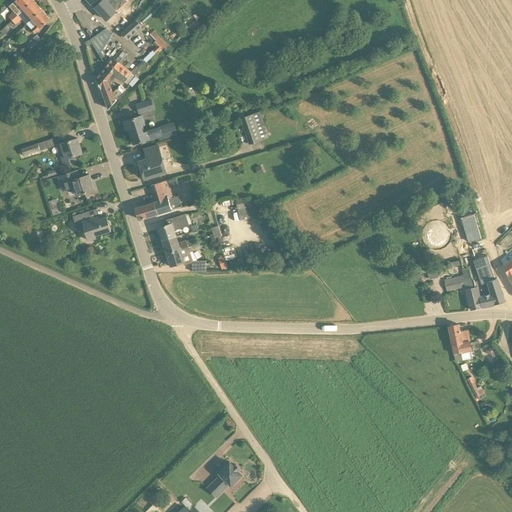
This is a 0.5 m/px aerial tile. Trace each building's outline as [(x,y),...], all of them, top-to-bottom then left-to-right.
[(10,0),(13,3),(9,7),(14,12),(9,17),(12,21),(34,1),(32,0),(10,0)] [(120,8),(112,0),(104,0),(96,8),(107,20),(116,12),(120,8)] [(33,20),(43,12),(34,1),(12,21),(16,25),(21,20),(23,21),(29,16),(33,20)] [(43,12),(33,20),(37,25),(32,30),(35,34),(51,20),(43,12)] [(121,33),(125,38),(128,41),(142,28),(136,20),(126,29),(123,27),(120,30),(122,33),(121,33)] [(91,44),(103,51),(114,32),(102,25),(91,44)] [(150,34),(156,41),(163,47),(170,54),(173,51),(154,31),(150,34)] [(155,45),(151,49),(154,51),(160,45),(153,39),(150,41),(155,45)] [(113,59),(106,68),(117,77),(126,84),(133,76),(113,59)] [(117,77),(106,68),(95,80),(102,89),(114,85),(112,83),(117,77)] [(117,89),(114,85),(102,89),(109,109),(117,101),(116,99),(126,90),(121,85),(117,89)] [(139,115),(154,110),(151,100),(136,105),(139,115)] [(269,138),(266,130),(260,113),(253,115),(241,119),(251,145),(269,138)] [(163,136),(164,136),(164,138),(178,134),(174,123),(162,127),(162,128),(160,128),(160,127),(144,132),(142,126),(146,125),(143,116),(125,122),(127,130),(129,130),(134,144),(141,142),(141,143),(163,136)] [(21,149),(24,157),(56,147),(53,139),(21,149)] [(62,160),(64,167),(77,163),(75,157),(82,154),(78,139),(61,144),(66,159),(62,160)] [(151,159),(148,160),(140,162),(145,180),(163,174),(161,166),(165,165),(159,145),(145,149),(147,156),(150,155),(151,159)] [(73,172),(57,177),(62,192),(73,189),(76,196),(94,190),(89,175),(76,179),(73,172)] [(153,204),(173,198),(170,189),(177,187),(174,179),(151,186),(155,200),(152,201),(153,204)] [(136,209),(140,220),(172,210),(181,207),(178,197),(173,198),(153,204),(136,209)] [(251,198),(236,200),(239,219),(265,215),(258,207),(252,208),(252,205),(251,198)] [(52,214),(61,213),(59,199),(50,200),(52,214)] [(77,230),(83,228),(86,239),(94,237),(111,231),(110,227),(111,225),(110,222),(108,221),(106,217),(99,219),(98,217),(90,220),(87,212),(73,216),(77,230)] [(159,228),(163,241),(176,237),(174,231),(182,228),(182,227),(189,225),(189,224),(186,214),(174,218),(175,223),(170,224),(159,228)] [(474,215),(462,218),(469,243),(481,239),(474,215)] [(218,226),(212,228),(208,230),(210,238),(214,237),(215,239),(222,237),(218,226)] [(163,241),(167,254),(188,247),(195,245),(193,239),(186,241),(178,243),(176,237),(163,241)] [(188,247),(167,254),(171,267),(184,263),(182,256),(190,254),(190,253),(197,250),(195,245),(188,247)] [(482,298),(479,299),(481,308),(495,305),(505,302),(497,279),(491,259),(486,260),(483,247),(470,251),(475,270),(473,271),(477,287),(479,286),(482,298)] [(511,260),(503,267),(509,276),(508,276),(511,282),(511,260)] [(206,261),(193,261),(192,261),(193,272),(206,272),(206,261)] [(429,277),(438,276),(437,267),(428,268),(429,277)] [(468,271),(463,273),(464,276),(445,280),(447,290),(466,286),(471,311),(481,308),(479,299),(478,299),(475,288),(474,289),(472,281),(471,282),(468,271)] [(448,327),(454,355),(456,363),(463,361),(461,354),(472,351),(471,349),(472,349),(471,343),(470,344),(468,331),(460,333),(459,325),(448,327)] [(480,384),(476,386),(474,383),(474,382),(472,377),(467,380),(475,397),(477,397),(479,401),(477,401),(482,410),(487,408),(483,399),(485,398),(483,394),(484,393),(480,384)] [(206,489),(215,498),(228,485),(230,487),(241,476),(237,472),(239,470),(235,466),(233,467),(229,463),(217,474),(219,476),(206,489)]
